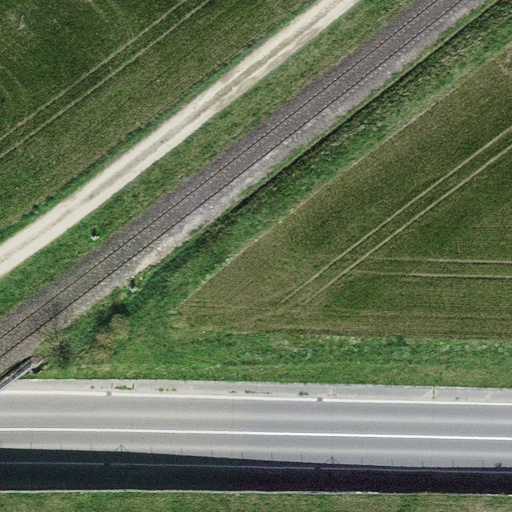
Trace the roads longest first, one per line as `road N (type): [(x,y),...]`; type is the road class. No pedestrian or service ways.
road 1 (primary): [(511,439),(0,430)]
road 2 (track): [(359,0),(0,266)]
